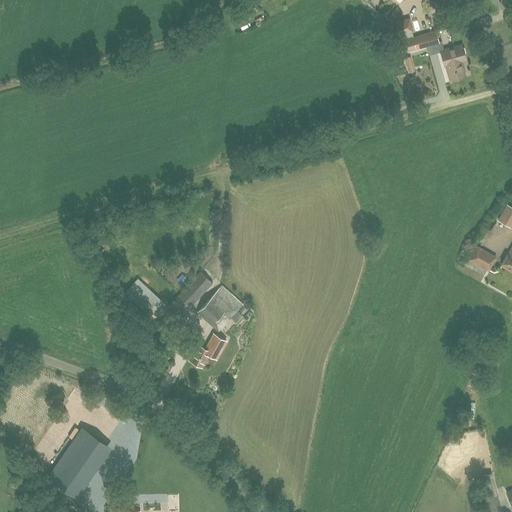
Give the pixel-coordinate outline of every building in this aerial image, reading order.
[(399,35),(412,31),(408,18),(395,22),(399,35)] [(435,31),(399,41),(402,52),(438,42),(435,31)] [(444,66),(445,65),(460,61),(465,60),(464,54),(464,52),(463,48),(461,47),(461,45),(440,51),(444,66)] [(414,71),(410,56),(404,58),(408,72),(414,71)] [(445,65),(449,80),(455,78),(457,79),(461,78),(462,76),(464,75),(460,61),(445,65)] [(497,221),(510,228),(511,223),(511,206),(506,204),(497,221)] [(488,269),(495,257),(476,246),(469,259),(488,269)] [(511,247),(509,253),(508,252),(502,265),(511,270),(511,247)] [(179,318),(212,283),(200,272),(167,307),(179,318)] [(148,313),(160,300),(138,279),(125,293),(148,313)] [(218,332),(242,305),(221,285),(197,312),(218,332)] [(216,358),(226,340),(213,333),(205,348),(198,344),(189,360),(202,367),(209,354),(216,358)] [(113,424),(111,438),(120,440),(122,426),(113,424)] [(105,443),(81,427),(47,477),(70,493),(105,443)] [(480,476),(488,511),(501,511),(492,473),(480,476)] [(178,495),(168,495),(168,511),(178,511),(178,495)]
